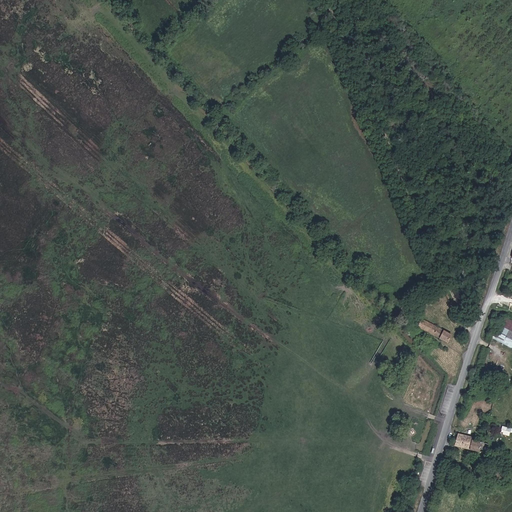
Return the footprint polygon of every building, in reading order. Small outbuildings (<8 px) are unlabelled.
[(452,334),(416,315),(413,322),(448,341),(452,334)] [(511,321),(507,318),(503,327),(496,339),(503,343),(510,331),(509,330),(511,324),(511,321)] [(428,395),(409,390),(406,402),(424,407),(428,395)] [(511,435),(511,429),(511,426),(502,425),(501,433),(511,435)] [(457,434),(454,447),(486,455),(489,445),(473,441),(474,439),(457,434)]
